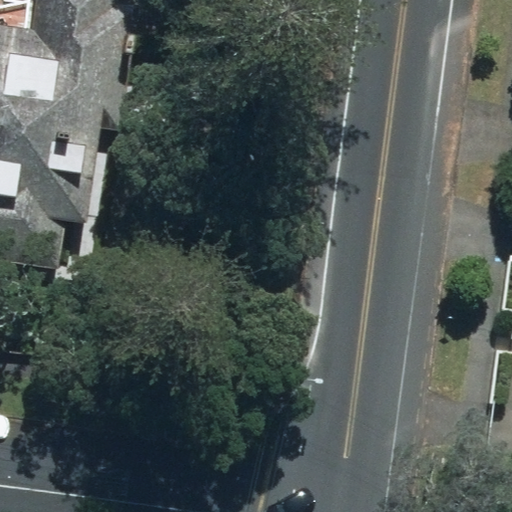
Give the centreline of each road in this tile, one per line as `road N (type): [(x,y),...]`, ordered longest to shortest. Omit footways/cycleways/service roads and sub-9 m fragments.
road 1 (secondary): [(409,0),(340,511)]
road 2 (residential): [(0,484),(211,511)]
